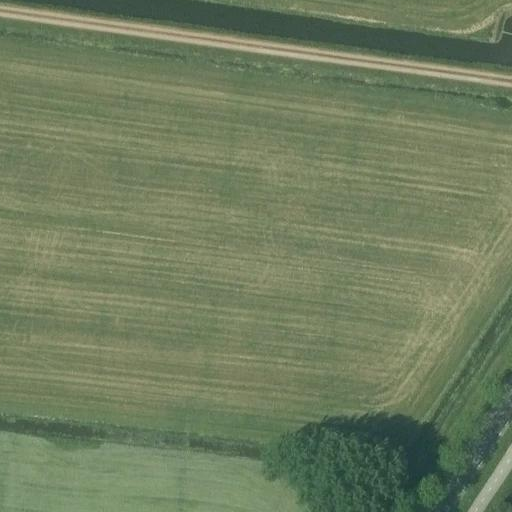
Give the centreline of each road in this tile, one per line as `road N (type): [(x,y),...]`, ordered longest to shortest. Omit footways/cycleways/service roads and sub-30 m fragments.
road 1 (track): [(511,81),(0,12)]
road 2 (secondary): [(436,511),(511,393)]
